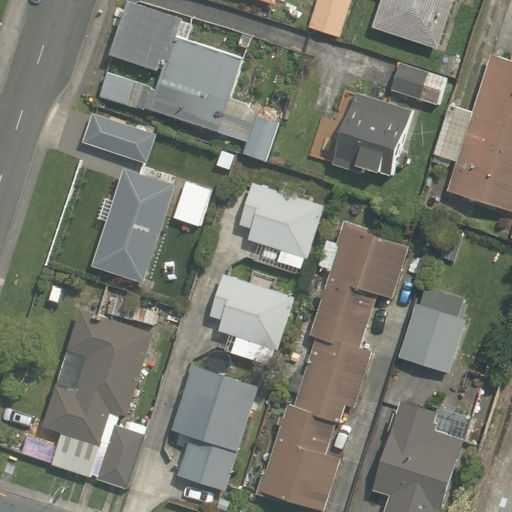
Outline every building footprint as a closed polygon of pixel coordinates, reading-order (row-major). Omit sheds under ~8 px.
[(320,0),(312,29),(342,38),(353,0),(320,0)] [(440,49),(455,0),(382,0),(374,28),(440,49)] [(246,155),(269,162),(282,124),(259,116),(249,103),(233,98),(246,61),(180,40),(186,21),(132,3),(114,57),(165,74),(160,90),(110,73),(103,95),(250,143),(246,155)] [(451,191),(511,211),(511,61),(496,56),(477,113),(453,105),(434,163),(448,168),(451,159),(461,163),(451,191)] [(448,79),(401,64),(392,92),(439,107),(448,79)] [(412,111),(357,94),(334,165),(364,175),(367,166),(392,174),(412,111)] [(149,165),(159,135),(95,114),(85,143),(95,147),(91,160),(126,171),(94,267),(146,284),(178,186),(127,169),(130,158),(149,165)] [(335,196),(306,186),(297,211),(327,220),(335,196)] [(168,245),(197,254),(215,200),(186,190),(168,245)] [(358,409),(375,353),(363,349),(379,294),(396,299),(411,248),(370,235),(372,228),(345,220),(338,244),(327,241),(320,267),(333,271),(328,288),(322,286),(318,298),(323,300),(312,336),(319,338),(298,408),(290,405),(286,418),(282,417),(279,425),(284,426),(270,470),(266,468),(257,497),(280,504),(281,500),(321,511),(328,511),(344,459),(328,454),(338,422),(342,423),(348,406),(358,409)] [(218,265),(246,275),(251,260),(224,250),(218,265)] [(190,319),(232,335),(247,296),(205,281),(190,319)] [(451,374),(469,320),(460,317),(466,300),(428,287),(422,304),(419,303),(401,357),(451,374)] [(156,326),(159,314),(139,308),(135,320),(156,326)] [(85,311),(47,428),(63,433),(54,461),(93,474),(113,412),(130,418),(157,334),(85,311)] [(505,363),(490,360),(487,377),(502,380),(505,363)] [(261,388),(191,365),(170,427),(186,432),(173,469),(228,487),(261,388)] [(468,419),(400,400),(376,488),(391,493),(385,511),(433,511),(435,506),(444,508),(468,419)] [(145,437),(118,428),(100,481),(127,490),(145,437)]
